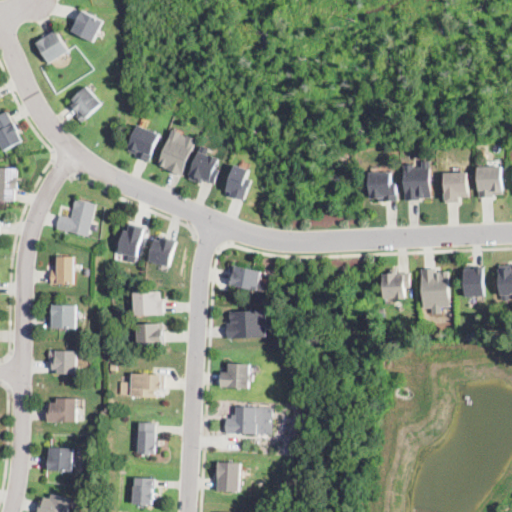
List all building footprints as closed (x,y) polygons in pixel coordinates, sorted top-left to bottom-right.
[(98,37),(95,42),(73,31),(84,11),(84,10),(106,21),(98,37)] [(56,60),(51,64),(38,43),(46,38),(58,30),(71,51),(56,60)] [(104,103),(83,123),(77,116),(79,115),(69,104),(88,86),(104,103)] [(13,122),(14,123),(15,122),(19,129),(17,129),(23,140),(4,151),(0,143),(0,113),(7,110),(13,122)] [(162,132),(154,153),(152,153),(149,160),(136,154),(137,152),(129,149),(140,123),(162,132)] [(182,133),(183,134),(184,133),(188,134),(187,136),(188,136),(189,134),(198,138),(183,173),(166,166),(166,165),(160,163),(175,128),(183,131),(182,133)] [(208,152),(212,153),(222,157),(218,167),(221,168),(215,182),(205,178),(203,182),(191,176),(203,144),(210,146),(208,152)] [(433,196),(422,196),(422,198),(407,199),(406,163),(415,163),(415,165),(424,165),(423,159),(431,159),(433,196)] [(236,163),(227,192),(246,198),(253,178),(249,177),(251,168),(236,163)] [(488,163),(488,165),(504,164),(505,192),(494,192),(494,195),(480,196),(479,166),(484,165),(484,164),(488,163)] [(20,189),(20,190),(17,190),(16,201),(0,201),(0,166),(20,167),(20,189)] [(388,169),(388,171),(394,171),(394,182),(399,182),(399,194),(398,194),(397,199),(380,199),(380,197),(373,197),(373,171),(383,170),(383,169),(388,169)] [(447,201),(445,172),(469,170),(471,195),(463,195),(463,197),(461,197),(461,200),(447,201)] [(98,203),(94,221),(90,237),(58,229),(58,227),(61,215),(72,217),(77,198),(98,203)] [(146,224),(145,226),(148,227),(140,256),(138,255),(136,261),(128,259),(130,253),(121,250),(127,225),(132,226),(133,221),(146,224)] [(163,233),(179,238),(171,265),(151,259),(159,234),(163,235),(163,233)] [(56,284),(53,284),(53,270),(57,270),(57,257),(76,257),(76,284),(56,284)] [(268,281),(266,288),(261,287),(260,290),(230,283),(233,269),(232,269),(234,263),(265,270),(263,280),(268,281)] [(511,263),(511,292),(510,293),(510,298),(502,298),(501,264),(511,263)] [(467,295),(466,265),(469,265),(487,264),(488,295),(467,295)] [(437,266),(437,272),(441,271),(441,269),(450,269),(452,306),(443,306),(443,312),(433,313),(433,306),(424,307),(422,267),(437,266)] [(398,267),(398,271),(411,270),(412,286),(409,286),(409,296),(386,297),(385,272),(391,272),(391,267),(398,267)] [(162,297),(164,297),(164,313),(137,314),(136,291),(162,290),(162,297)] [(79,306),(79,311),(78,328),(52,328),(52,317),(51,317),(51,311),(55,311),(55,305),(79,305),(79,306)] [(263,307),(263,309),(267,309),(268,317),(274,317),(274,326),(268,327),(268,335),(229,336),(229,321),(232,321),(232,317),(231,317),(231,310),(258,309),(258,307),(263,307)] [(164,326),(166,326),(166,343),(140,344),(139,322),(164,321),(164,326)] [(79,374),(54,373),(54,359),(51,359),(51,350),(79,350),(79,374)] [(252,364),(251,374),(255,374),(254,381),(251,381),(250,388),(222,387),(223,374),(223,371),(226,372),(227,363),(252,364)] [(167,388),(167,391),(159,391),(159,397),(133,396),(133,374),(167,374),(167,388)] [(50,421),(49,403),(59,403),(59,398),(79,398),(79,421),(50,421)] [(272,433),(228,431),(229,419),(233,419),(233,414),(238,415),(238,407),(273,407),(272,433)] [(156,424),(156,431),(158,431),(157,453),(150,453),(150,456),(146,456),(146,452),(140,452),(140,441),(137,441),(138,431),(141,431),(142,422),(157,423),(156,424)] [(75,464),(75,472),(47,470),(49,448),(76,449),(75,464)] [(242,477),(241,492),(218,491),(219,478),(219,462),(242,463),(242,477)] [(155,480),(155,487),(154,505),(147,505),(147,507),(141,507),(141,505),(134,504),(135,486),(137,486),(137,477),(155,478),(155,480)] [(53,494),(71,498),(73,499),(70,511),(40,511),(44,497),(46,498),(46,497),(53,498),(53,494)]
